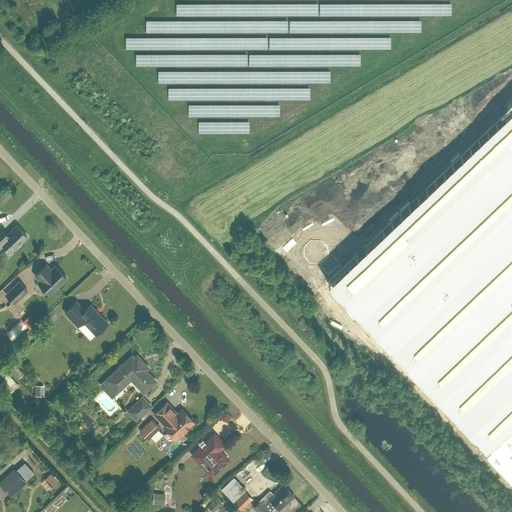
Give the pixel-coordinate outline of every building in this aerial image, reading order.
[(511,106),(327,282),(511,477),(511,98),(507,104),(508,105),(509,103),(511,106)] [(10,251),(27,235),(16,223),(5,234),(0,228),(0,245),(3,243),(10,251)] [(341,263),(331,253),(318,265),(328,275),(341,263)] [(54,264),(51,268),(46,263),(44,265),(34,274),(51,291),(66,277),(54,264)] [(14,303),(28,290),(19,280),(5,293),(14,303)] [(95,333),(107,321),(90,303),(84,308),(76,300),(64,311),(77,324),(82,320),(95,333)] [(31,319),(26,324),(30,328),(35,323),(31,319)] [(0,339),(0,351),(3,353),(9,345),(0,339)] [(157,380),(146,369),(149,366),(137,353),(134,355),(131,352),(104,378),(116,392),(131,379),(143,392),(157,380)] [(0,376),(8,369),(1,361),(0,361),(0,376)] [(8,374),(0,380),(0,381),(10,392),(18,385),(8,374)] [(152,406),(146,399),(142,395),(126,410),(136,421),(152,406)] [(175,438),(193,420),(182,408),(177,412),(166,401),(154,412),(165,424),(163,425),(175,438)] [(152,418),(139,430),(148,439),(160,427),(152,418)] [(222,453),(218,449),(224,444),(214,433),(208,438),(192,453),(211,474),(227,459),(226,457),(226,455),(224,453),(222,453)] [(24,462),(16,469),(14,467),(0,480),(0,483),(11,496),(27,481),(25,479),(33,472),(24,462)] [(240,483),(233,476),(221,488),(227,495),(240,483)] [(282,483),(272,493),(269,489),(252,505),(258,511),(270,511),(269,510),(275,505),(279,509),(294,494),(282,483)] [(245,491),(233,502),(240,510),(252,499),(245,491)] [(163,494),(154,493),(153,503),(162,503),(163,494)] [(207,506),(212,511),(223,502),(218,496),(207,506)]
